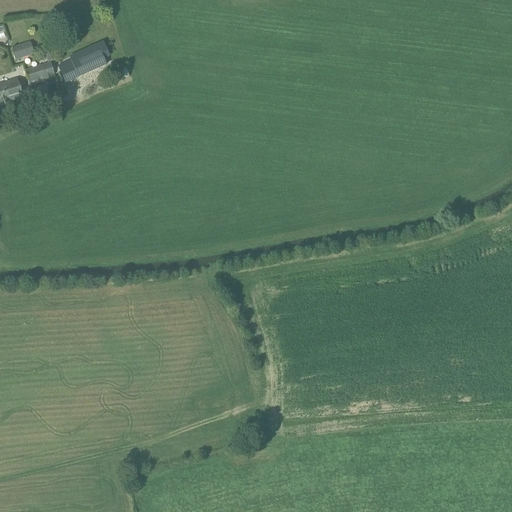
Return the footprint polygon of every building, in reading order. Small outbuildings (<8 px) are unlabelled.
[(104,60),(109,57),(103,42),(68,57),(70,60),(57,66),(65,84),(106,66),(104,60)] [(11,49),(15,61),(34,54),(30,43),(11,49)] [(53,48),(43,52),(48,63),(58,58),(53,48)] [(50,63),(24,71),(28,84),(54,76),(50,63)] [(113,70),(115,81),(124,80),(122,69),(113,70)] [(17,79),(0,84),(0,113),(0,114),(12,110),(9,102),(23,97),(17,79)] [(80,89),(82,95),(93,91),(91,85),(80,89)]
